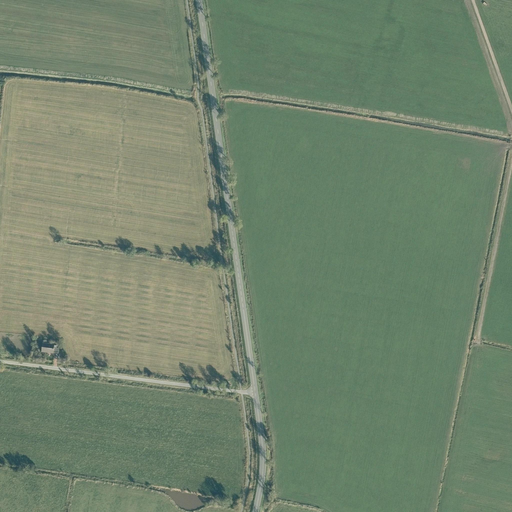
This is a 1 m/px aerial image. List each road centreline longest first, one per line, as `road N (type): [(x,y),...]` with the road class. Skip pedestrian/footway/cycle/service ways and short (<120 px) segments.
road 1 (tertiary): [(256,511),(262,438),(199,0)]
road 2 (unclassified): [(478,340),(511,172)]
